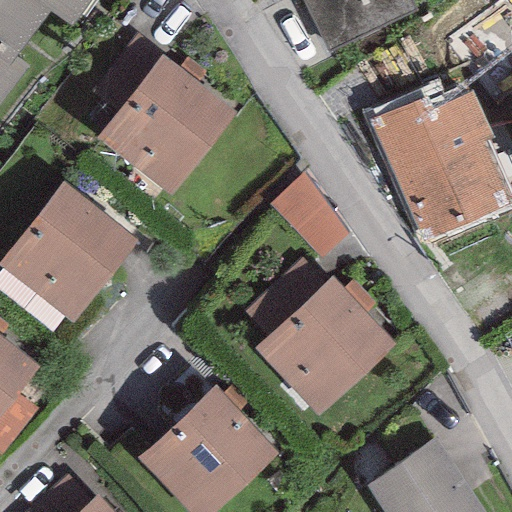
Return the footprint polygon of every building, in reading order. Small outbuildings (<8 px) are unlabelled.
[(69,27),(90,0),(0,0),(0,98),(24,67),(13,59),(49,11),(69,27)] [(411,0),(299,0),(326,56),(418,12),(411,0)] [(471,92),(481,115),(511,91),(511,0),(502,0),(447,40),(461,64),(421,84),(427,96),(433,108),(471,92)] [(235,114),(160,54),(94,137),(169,197),(235,114)] [(427,96),(369,121),(420,241),(508,204),(482,143),(491,139),(481,115),(471,92),(433,108),(427,96)] [(273,203),(330,256),(361,223),(304,170),(273,203)] [(137,242),(61,182),(0,259),(0,268),(71,325),(137,242)] [(394,345),(333,278),(253,350),(315,417),(394,345)] [(38,368),(0,337),(0,416),(17,395),(38,368)] [(213,511),(277,454),(214,387),(135,459),(183,511),(213,511)] [(37,410),(17,395),(0,416),(0,455),(1,456),(37,410)] [(483,511),(434,439),(363,487),(379,511),(483,511)] [(113,511),(97,494),(77,511),(113,511)]
